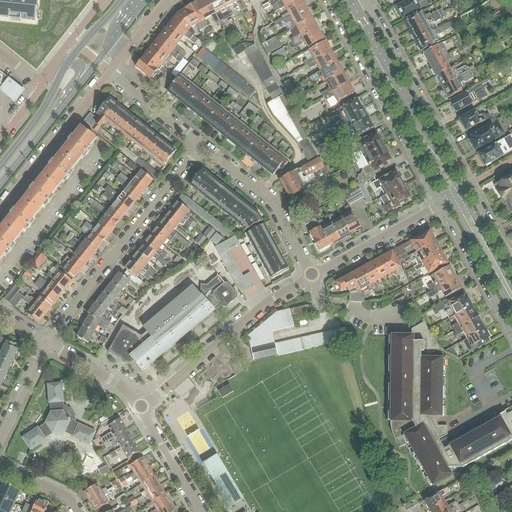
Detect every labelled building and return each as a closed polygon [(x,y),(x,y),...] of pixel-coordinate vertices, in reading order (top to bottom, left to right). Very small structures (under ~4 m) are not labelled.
[(0,0),(0,20),(37,24),(39,0),(0,0)] [(216,25),(220,23),(207,0),(202,0),(201,0),(198,0),(196,2),(196,3),(195,4),(205,21),(205,20),(211,17),(216,25)] [(207,0),(220,23),(224,21),(219,12),(226,8),(221,0),(207,0)] [(240,10),(234,0),(221,0),(226,8),(232,5),(236,12),(240,10)] [(234,0),(240,10),(241,12),(247,9),(241,0),(234,0)] [(272,0),(270,2),(272,6),(276,4),(279,10),(284,7),(296,0),(272,0)] [(281,18),(283,22),(306,9),(304,4),(305,4),(302,0),(296,0),(284,7),(288,14),(281,18)] [(407,16),(424,7),(425,8),(431,4),(428,0),(409,0),(401,5),(396,7),(401,15),(403,14),(404,16),(402,18),(402,19),(407,16)] [(205,21),(195,4),(193,5),(192,4),(185,8),(191,20),(192,19),(196,26),(199,32),(204,29),(207,34),(211,32),(205,20),(205,21)] [(191,20),(185,8),(177,12),(174,16),(176,18),(174,21),(193,37),(195,34),(191,29),(196,26),(192,19),(191,20)] [(292,22),(295,28),(312,19),(311,18),(311,17),(312,16),(310,13),(309,13),(306,9),(283,22),(285,26),(292,22)] [(405,21),(404,21),(408,28),(409,28),(411,31),(439,15),(437,12),(437,11),(430,15),(429,14),(426,16),(424,15),(422,11),(409,18),(405,21)] [(441,19),(439,15),(411,31),(413,34),(411,34),(415,42),(417,41),(433,31),(438,29),(435,23),(442,19),(441,19)] [(290,40),(292,43),(317,29),(315,25),(315,24),(316,23),(314,20),(313,20),(312,20),(312,19),(295,28),(296,28),(290,32),(293,38),(290,40)] [(193,37),(174,21),(171,24),(169,22),(164,29),(180,42),(184,37),(195,45),(198,40),(193,37)] [(433,31),(417,41),(418,44),(417,45),(421,52),(422,51),(422,52),(439,42),(439,43),(439,42),(437,38),(436,37),(448,30),(447,29),(445,25),(438,29),(433,31)] [(161,37),(159,40),(178,56),(181,52),(176,47),(180,42),(164,29),(159,36),(161,37)] [(317,29),(292,43),(295,48),(304,43),(307,49),(323,40),(324,39),(321,32),(319,32),(317,29)] [(229,40),(224,31),(218,35),(221,39),(227,41),(229,40)] [(49,34),(40,46),(50,53),(58,41),(49,34)] [(262,45),(267,54),(280,46),(275,37),(262,45)] [(155,41),(149,48),(152,49),(151,49),(165,61),(169,56),(175,60),(178,56),(159,40),(157,43),(155,41)] [(320,44),(308,51),(303,54),(306,60),(303,62),(306,66),(307,65),(331,52),(328,48),(329,47),(327,42),(325,42),(325,41),(320,44)] [(233,50),(236,57),(244,52),(244,51),(255,45),(245,43),(233,50)] [(441,43),(423,54),(424,55),(423,55),(426,61),(427,60),(429,65),(448,55),(441,43)] [(464,51),(460,43),(456,46),(459,53),(464,51)] [(244,52),(247,56),(258,50),(255,45),(244,51),(244,52)] [(146,55),(143,58),(158,70),(161,72),(164,75),(166,71),(164,69),(164,68),(161,66),(165,61),(151,49),(152,49),(149,48),(145,53),(146,55)] [(196,56),(200,60),(207,51),(203,48),(196,56)] [(274,60),(285,54),(283,49),(271,55),(274,60)] [(258,50),(247,56),(250,62),(261,56),(258,50)] [(207,51),(200,60),(204,63),(211,55),(207,51)] [(333,56),(331,52),(307,65),(309,70),(316,66),(319,72),(336,63),(336,62),(337,61),(334,56),(333,56)] [(211,55),(204,63),(208,66),(215,58),(211,55)] [(448,55),(429,65),(432,70),(431,71),(434,76),(435,75),(435,77),(449,68),(446,62),(450,60),(448,55)] [(178,56),(175,60),(179,64),(180,62),(185,66),(187,63),(182,59),(178,56)] [(261,56),(250,62),(253,67),(264,61),(261,56)] [(143,58),(135,67),(150,79),(151,79),(152,79),(155,75),(156,74),(155,74),(158,70),(143,58)] [(215,58),(208,66),(212,69),(219,61),(215,58)] [(219,61),(212,69),(216,73),(223,64),(219,61)] [(264,61),(253,67),(256,73),(267,67),(264,61)] [(322,77),(325,83),(342,74),(341,72),(342,70),(341,68),(339,67),(336,63),(319,72),(309,78),(312,83),(322,77)] [(223,64),(216,73),(220,76),(227,67),(223,64)] [(281,66),(275,69),(279,76),(285,73),(281,66)] [(473,66),(468,69),(467,67),(453,75),(449,68),(435,77),(436,78),(435,78),(438,83),(439,83),(441,88),(474,69),(473,66)] [(227,67),(220,76),(224,79),(231,71),(227,67)] [(267,67),(256,73),(259,78),(270,72),(267,67)] [(511,73),(511,72),(509,68),(500,73),(503,78),(511,73)] [(474,69),(441,88),(444,93),(443,93),(446,98),(447,98),(448,99),(462,92),(458,85),(463,83),(463,82),(472,77),(472,76),(476,73),(474,69)] [(160,79),(157,83),(157,84),(161,87),(171,75),(166,71),(164,75),(160,79)] [(231,71),(224,79),(228,83),(235,74),(231,71)] [(270,72),(259,78),(262,84),(273,78),(270,72)] [(322,98),(324,97),(348,84),(345,79),(346,78),(344,73),(342,74),(325,83),(329,89),(320,94),(322,98)] [(235,74),(228,83),(232,86),(239,77),(235,74)] [(171,75),(161,87),(166,90),(169,86),(174,79),(175,78),(171,75)] [(199,92),(179,77),(167,91),(187,107),(199,92)] [(239,77),(232,86),(237,89),(243,81),(239,77)] [(273,78),(262,84),(265,89),(276,83),(273,78)] [(293,88),(289,80),(283,83),(289,94),(294,91),(292,88),(293,88)] [(243,81),(237,89),(241,92),(246,85),(247,84),(243,81)] [(455,112),(455,113),(460,111),(472,104),(471,103),(478,99),(479,100),(486,96),(482,89),(488,86),(486,81),(472,89),(454,99),(449,102),(452,107),(451,108),(454,112),(455,112)] [(21,91),(9,82),(0,93),(0,96),(10,104),(16,108),(26,95),(21,91)] [(276,83),(265,89),(269,96),(279,90),(276,83)] [(324,97),(327,101),(330,108),(337,104),(340,109),(350,103),(347,98),(353,94),(353,93),(354,92),(351,87),(350,88),(348,84),(324,97)] [(246,85),(241,92),(245,96),(251,89),(246,85)] [(249,99),(253,94),(255,92),(251,89),(245,96),(249,99)] [(283,96),(279,90),(269,96),(272,102),(283,96)] [(199,92),(187,107),(207,123),(218,108),(199,92)] [(283,96),(272,102),(267,105),(273,116),(299,143),(301,142),(307,139),(293,114),(287,104),(283,96)] [(90,114),(84,122),(92,128),(91,129),(96,132),(99,128),(100,128),(106,121),(105,121),(118,104),(116,103),(113,101),(110,98),(105,105),(102,108),(98,114),(95,118),(90,114)] [(340,109),(328,115),(330,119),(336,116),(339,122),(345,118),(364,108),(358,98),(350,103),(340,109)] [(293,101),(287,104),(293,114),(298,111),(293,101)] [(248,115),(254,107),(249,103),(243,111),(248,115)] [(118,104),(105,121),(106,121),(124,136),(137,120),(135,118),(133,116),(131,115),(130,116),(128,114),(127,114),(125,112),(123,110),(124,109),(122,108),(119,106),(118,104)] [(254,107),(248,115),(252,118),(258,110),(254,107)] [(218,108),(207,123),(226,138),(238,123),(218,108)] [(342,127),(336,130),(339,135),(345,131),(369,118),(364,108),(345,118),(339,122),(342,127)] [(478,117),(474,110),(474,111),(473,110),(468,113),(463,117),(459,119),(465,131),(470,129),(478,124),(481,123),(483,128),(493,122),(489,114),(486,116),(485,115),(484,114),(483,114),(482,115),(478,117)] [(342,140),(344,144),(356,138),(374,128),(369,118),(345,131),(348,137),(342,140)] [(137,120),(124,136),(144,151),(157,135),(155,134),(154,134),(152,132),(150,130),(150,131),(148,130),(147,129),(145,127),(144,127),(142,126),(143,125),(141,123),(139,121),(137,120)] [(492,141),(504,134),(497,121),(483,129),(484,129),(479,132),(479,131),(475,133),(471,136),(473,140),(471,141),(476,150),(480,147),(485,145),(492,141)] [(238,123),(226,138),(238,147),(246,154),(258,139),(238,123)] [(72,136),(69,140),(68,141),(69,141),(61,151),(76,164),(96,139),(80,127),(72,137),(72,136)] [(157,135),(144,151),(145,152),(160,164),(163,167),(175,152),(176,151),(174,149),(171,147),(172,147),(170,146),(169,146),(167,145),(164,143),(164,142),(162,141),(163,140),(161,138),(161,139),(158,137),(157,135)] [(344,144),(342,145),(345,151),(349,148),(353,155),(357,162),(385,146),(380,138),(379,138),(377,135),(373,138),(371,135),(367,137),(359,142),(356,138),(344,144)] [(495,144),(479,153),(481,157),(480,157),(480,158),(485,166),(503,156),(501,152),(500,150),(504,148),(511,143),(511,138),(510,136),(495,144)] [(258,139),(246,154),(254,160),(265,169),(277,154),(258,139)] [(307,139),(301,142),(299,143),(301,148),(309,143),(307,139)] [(302,153),(303,152),(312,148),(309,143),(301,148),(303,152),(302,152),(302,153)] [(316,148),(322,157),(329,153),(324,144),(316,148)] [(385,146),(357,162),(362,171),(366,179),(358,183),(360,185),(376,176),(373,172),(383,166),(387,164),(386,161),(389,159),(389,155),(390,155),(389,154),(388,152),(385,146)] [(305,157),(314,152),(312,148),(303,152),(302,153),(305,157)] [(52,161),(49,165),(49,166),(42,176),(57,188),(76,164),(61,151),(53,161),(52,161)] [(314,152),(305,157),(308,162),(317,157),(314,152)] [(283,168),(288,163),(277,154),(265,169),(272,175),(274,174),(279,167),(282,169),(283,168)] [(284,177),(280,180),(284,187),(285,189),(286,192),(290,198),(293,197),(302,192),(308,189),(328,177),(324,168),(318,159),(301,168),(297,170),(288,175),(284,177)] [(152,179),(148,176),(133,164),(130,162),(126,166),(137,174),(135,178),(147,188),(151,182),(150,182),(152,179)] [(201,169),(189,184),(210,201),(222,186),(201,169)] [(380,189),(385,196),(406,184),(402,177),(400,178),(397,173),(394,176),(392,173),(372,184),(376,191),(380,189)] [(147,188),(135,178),(131,182),(121,174),(118,177),(140,194),(142,192),(143,193),(147,188)] [(33,185),(33,186),(30,190),(22,200),(38,212),(57,188),(42,176),(34,185),(33,185)] [(140,194),(118,177),(115,180),(126,189),(123,193),(135,203),(139,197),(138,197),(140,194)] [(495,186),(503,200),(511,195),(511,177),(501,183),(500,183),(495,186)] [(406,184),(385,196),(381,198),(384,205),(382,206),(386,214),(408,202),(407,199),(410,197),(408,193),(410,192),(406,184)] [(222,186),(210,201),(229,216),(241,201),(222,186)] [(364,197),(358,186),(342,195),(348,206),(364,197)] [(103,195),(106,198),(114,204),(111,208),(123,218),(127,212),(126,212),(128,209),(114,198),(106,192),(103,195)] [(293,197),(290,198),(293,204),(294,205),(305,199),(302,192),(293,197)] [(135,203),(123,193),(119,197),(116,195),(114,198),(128,209),(130,207),(131,208),(135,203)] [(511,195),(503,200),(511,214),(511,212),(511,195)] [(14,209),(13,210),(10,214),(11,214),(3,224),(18,237),(38,212),(22,200),(14,210),(14,209)] [(172,208),(170,210),(190,225),(193,222),(186,216),(186,215),(189,211),(176,201),(171,207),(172,208)] [(241,201),(229,216),(243,227),(245,231),(262,222),(258,215),(241,201)] [(123,218),(111,208),(107,212),(95,202),(92,206),(94,207),(116,224),(118,222),(119,223),(123,218)] [(347,214),(341,218),(350,234),(358,230),(357,229),(359,228),(360,229),(361,228),(359,224),(355,217),(349,206),(344,209),(347,214)] [(99,223),(107,230),(111,233),(115,227),(114,227),(116,224),(94,207),(91,210),(94,213),(102,219),(99,223)] [(77,209),(71,217),(76,220),(82,212),(77,209)] [(168,211),(163,217),(177,228),(180,224),(187,230),(187,229),(190,226),(190,225),(170,210),(169,211),(168,211)] [(306,217),(301,219),(302,221),(304,224),(305,226),(311,222),(315,220),(312,214),(312,213),(306,217)] [(350,234),(341,218),(336,221),(332,214),(327,217),(330,224),(331,223),(340,240),(341,239),(340,238),(342,237),(343,238),(350,234)] [(159,224),(158,226),(177,242),(187,249),(190,246),(190,245),(174,232),(177,228),(163,217),(158,223),(159,224)] [(315,230),(308,234),(313,242),(314,242),(315,245),(314,245),(316,249),(318,248),(319,251),(322,250),(323,251),(330,247),(329,246),(330,245),(321,229),(316,220),(315,220),(311,222),(315,230)] [(86,222),(83,226),(84,226),(88,230),(91,232),(94,229),(86,222)] [(331,223),(321,229),(330,245),(340,240),(331,223)] [(0,259),(18,237),(3,224),(0,227),(0,259)] [(263,224),(246,234),(259,256),(275,247),(263,224)] [(94,229),(91,232),(103,241),(104,239),(105,240),(110,234),(106,231),(97,225),(94,229)] [(150,233),(150,234),(163,245),(164,244),(167,240),(174,246),(177,242),(158,226),(156,227),(155,227),(150,233)] [(202,235),(206,239),(208,240),(209,239),(215,232),(215,231),(209,227),(202,235)] [(85,240),(98,249),(102,244),(101,243),(103,241),(91,232),(88,230),(85,233),(89,236),(85,240)] [(396,255),(399,263),(403,261),(417,253),(436,243),(436,242),(436,241),(435,241),(433,239),(435,238),(431,231),(430,232),(429,231),(427,233),(427,232),(423,234),(423,235),(420,236),(419,236),(415,238),(415,239),(411,242),(399,248),(398,248),(393,251),(396,255)] [(216,246),(223,239),(216,233),(210,240),(216,246)] [(145,242),(143,243),(163,259),(166,256),(159,250),(162,246),(163,245),(150,234),(149,235),(144,241),(145,242)] [(200,234),(194,242),(199,245),(200,246),(206,239),(202,235),(200,234)] [(214,248),(219,256),(228,250),(239,244),(235,236),(230,239),(222,243),(214,248)] [(73,237),(70,241),(71,241),(91,257),(92,254),(93,255),(98,249),(85,240),(82,237),(78,241),(74,238),(73,237)] [(52,240),(47,246),(55,252),(60,246),(52,240)] [(71,241),(69,244),(77,251),(73,255),(86,265),(90,259),(89,259),(91,257),(71,241)] [(141,245),(136,251),(150,262),(153,258),(160,264),(160,263),(163,259),(143,243),(142,245),(141,245)] [(436,243),(417,253),(403,261),(405,265),(410,262),(411,263),(420,258),(422,263),(441,252),(442,252),(439,245),(437,246),(436,243)] [(275,247),(259,256),(271,278),(288,269),(275,247)] [(184,253),(181,258),(185,261),(188,257),(192,253),(188,249),(184,253)] [(219,256),(222,261),(231,256),(228,250),(219,256)] [(131,257),(130,259),(150,276),(151,275),(154,272),(146,266),(150,262),(136,251),(131,257)] [(447,263),(448,262),(444,255),(443,256),(441,252),(422,263),(413,267),(416,272),(422,268),(421,267),(424,266),(428,274),(447,263)] [(39,253),(32,262),(40,268),(47,259),(39,253)] [(406,279),(394,257),(392,253),(387,255),(386,254),(383,256),(382,258),(391,274),(397,271),(402,281),(406,279)] [(67,257),(64,260),(79,271),(81,269),(81,270),(86,265),(73,255),(70,259),(67,257)] [(222,261),(225,266),(234,261),(231,256),(222,261)] [(387,278),(389,281),(393,279),(391,274),(382,258),(377,261),(376,260),(373,262),(372,263),(372,264),(381,280),(387,276),(388,277),(387,278)] [(136,278),(140,274),(147,280),(150,276),(130,259),(129,261),(128,260),(122,267),(126,270),(127,270),(136,278)] [(65,266),(61,270),(70,277),(73,279),(73,280),(78,274),(77,274),(79,271),(64,260),(62,263),(65,266)] [(225,266),(228,271),(237,266),(234,261),(225,266)] [(362,269),(371,286),(377,282),(379,287),(379,286),(381,289),(383,291),(385,289),(381,280),(372,264),(367,266),(366,265),(363,267),(363,269),(362,269)] [(228,271),(231,276),(240,271),(237,266),(228,271)] [(430,292),(455,278),(452,273),(454,272),(451,267),(450,268),(449,267),(432,276),(435,282),(427,287),(430,292)] [(373,290),(371,286),(362,269),(357,271),(356,271),(353,273),(353,274),(351,275),(360,291),(367,288),(369,292),(373,290)] [(71,281),(68,278),(58,270),(55,275),(50,271),(46,275),(51,279),(52,279),(65,289),(67,286),(69,286),(71,283),(70,282),(71,281)] [(124,276),(130,281),(129,282),(137,288),(141,282),(136,278),(127,270),(123,276),(124,276)] [(240,271),(231,276),(234,282),(239,279),(243,277),(240,271)] [(26,272),(25,273),(23,276),(28,280),(31,276),(26,272)] [(122,292),(129,282),(130,281),(124,276),(123,276),(120,273),(111,284),(122,292)] [(250,273),(244,276),(251,288),(256,285),(250,273)] [(216,275),(217,276),(206,285),(210,289),(200,298),(191,288),(142,329),(145,333),(141,336),(123,325),(107,352),(130,365),(134,361),(142,371),(145,369),(145,370),(150,365),(149,365),(214,311),(212,309),(218,304),(221,308),(226,308),(236,299),(237,295),(228,284),(224,283),(217,275),(216,275)] [(347,289),(349,293),(362,294),(360,291),(351,275),(348,276),(347,276),(338,281),(338,282),(336,283),(341,292),(347,289)] [(243,277),(239,279),(246,291),(251,288),(244,276),(243,277)] [(37,281),(58,298),(60,295),(62,294),(64,292),(64,290),(65,289),(52,279),(51,279),(48,284),(40,278),(37,281)] [(458,283),(455,278),(430,292),(426,294),(429,299),(441,292),(444,298),(461,289),(460,287),(462,286),(459,282),(458,283)] [(234,282),(236,285),(241,294),(246,291),(239,279),(234,282)] [(58,298),(37,281),(34,285),(42,292),(38,296),(51,306),(52,305),(54,305),(56,302),(56,301),(58,298)] [(111,284),(104,293),(114,302),(122,292),(111,284)] [(20,290),(15,286),(4,300),(8,303),(15,296),(18,293),(20,290)] [(15,296),(8,303),(14,308),(17,304),(21,299),(23,297),(18,293),(15,296)] [(104,293),(96,303),(106,312),(114,302),(104,293)] [(362,294),(349,293),(349,302),(363,303),(364,294),(362,294)] [(26,296),(24,298),(28,301),(45,314),(47,311),(49,311),(51,308),(51,307),(51,306),(38,296),(35,300),(31,297),(29,298),(26,296)] [(23,297),(21,299),(30,307),(29,309),(25,313),(38,323),(39,322),(40,321),(42,319),(42,317),(45,314),(28,301),(24,298),(23,297)] [(447,302),(446,300),(434,307),(437,313),(449,306),(450,307),(448,307),(450,310),(445,313),(449,319),(455,316),(471,306),(470,305),(471,304),(468,299),(465,300),(463,297),(458,299),(457,297),(447,302)] [(89,315),(108,326),(111,323),(102,316),(106,312),(96,303),(87,314),(89,315)] [(309,311),(308,306),(298,308),(290,310),(292,316),(309,311)] [(471,306),(455,316),(459,323),(451,327),(454,331),(477,317),(475,313),(475,312),(473,308),(472,308),(471,306)] [(118,312),(122,316),(126,311),(121,308),(118,312)] [(284,311),(288,329),(294,328),(290,310),(284,311)] [(288,329),(284,311),(279,312),(283,330),(288,329)] [(273,315),(277,332),(283,330),(279,312),(275,313),(273,315)] [(89,315),(83,326),(94,332),(97,326),(105,331),(107,327),(108,326),(89,315)] [(277,332),(273,315),(269,319),(272,333),(277,332)] [(273,335),(272,333),(269,319),(248,336),(249,341),(273,335)] [(466,331),(470,338),(484,330),(483,329),(484,327),(482,324),(481,324),(478,319),(455,332),(457,336),(466,331)] [(438,440),(446,435),(441,426),(437,426),(437,416),(444,416),(445,359),(421,359),(421,352),(423,352),(426,357),(439,349),(424,322),(411,329),(411,337),(389,336),(388,421),(390,421),(390,422),(390,424),(390,426),(391,429),(391,431),(392,434),(393,436),(394,439),(395,441),(399,448),(406,444),(430,486),(451,474),(448,469),(450,468),(462,468),(511,440),(511,407),(448,443),(450,447),(444,450),(438,440)] [(83,326),(77,337),(88,343),(90,339),(94,332),(83,326)] [(345,328),(339,329),(342,341),(347,340),(345,328)] [(339,329),(333,331),(336,343),(342,341),(339,329)] [(470,338),(463,342),(469,353),(476,349),(488,342),(487,338),(489,337),(486,332),(485,332),(484,330),(470,338)] [(333,331),(327,332),(330,344),(336,343),(333,331)] [(327,332),(321,333),(324,345),(330,344),(327,332)] [(321,333),(316,335),(318,347),(324,345),(321,333)] [(273,335),(249,341),(250,348),(274,343),(273,335)] [(316,335),(310,336),(313,348),(318,347),(316,335)] [(310,336),(304,337),(307,349),(313,348),(310,336)] [(304,337),(298,339),(301,351),(307,349),(304,337)] [(298,339),(292,340),(295,352),(301,351),(298,339)] [(292,340),(287,342),(289,353),(295,352),(292,340)] [(5,346),(0,355),(0,357),(11,363),(12,363),(17,351),(18,351),(18,350),(12,348),(14,345),(7,341),(5,346)] [(287,342),(281,343),(284,355),(289,353),(287,342)] [(253,360),(277,355),(274,343),(250,348),(253,360)] [(275,344),(278,356),(284,355),(281,343),(275,344)] [(0,371),(6,374),(11,363),(0,357),(0,371)] [(30,450),(39,444),(45,440),(44,438),(52,433),(64,432),(65,432),(73,436),(72,437),(73,438),(73,437),(89,445),(88,445),(89,445),(95,432),(79,425),(79,424),(78,426),(73,424),(75,420),(74,418),(75,415),(70,409),(68,409),(66,407),(62,407),(61,402),(63,402),(63,401),(61,384),(62,384),(47,385),(49,403),(50,403),(51,412),(46,423),(46,424),(38,429),(37,428),(23,438),(22,438),(30,450)] [(222,398),(233,392),(231,390),(232,389),(229,385),(218,392),(221,396),(222,398)] [(105,423),(108,421),(106,416),(99,421),(102,425),(105,423)] [(114,423),(111,419),(108,421),(105,423),(107,427),(111,433),(105,436),(108,441),(114,438),(127,430),(120,420),(120,419),(114,423)] [(114,438),(120,448),(133,441),(127,430),(114,438)] [(99,453),(101,452),(111,446),(108,441),(103,444),(97,448),(99,453)] [(133,441),(120,448),(127,459),(135,454),(139,451),(133,441)] [(215,456),(203,464),(203,465),(203,464),(206,469),(206,470),(209,474),(210,475),(213,480),(212,480),(213,481),(213,480),(216,485),(216,486),(219,490),(219,491),(222,496),(223,497),(225,501),(226,502),(229,507),(242,500),(215,456)] [(139,460),(129,466),(133,473),(129,475),(130,478),(131,478),(149,467),(143,458),(139,460)] [(109,471),(106,467),(99,471),(102,476),(109,471)] [(149,467),(131,478),(132,480),(133,482),(137,480),(140,485),(154,476),(149,467)] [(154,476),(140,485),(144,492),(140,494),(142,496),(160,486),(154,476)] [(501,480),(493,484),(496,489),(504,485),(501,480)] [(0,482),(0,496),(15,504),(21,491),(0,482)] [(83,492),(89,502),(107,491),(105,488),(101,491),(97,484),(83,492)] [(160,486),(142,496),(144,499),(147,497),(151,503),(166,495),(160,486)] [(429,498),(424,501),(426,503),(425,504),(429,510),(444,501),(442,497),(449,493),(447,488),(429,498)] [(107,491),(89,502),(95,511),(109,503),(105,496),(108,493),(107,491)] [(128,499),(124,494),(115,500),(118,505),(128,499)] [(155,510),(152,511),(158,511),(171,504),(166,495),(151,503),(155,510)] [(0,496),(0,510),(3,511),(10,511),(15,504),(0,496)] [(473,497),(468,500),(471,505),(476,502),(474,496),(473,497)] [(37,499),(30,511),(44,511),(46,508),(48,504),(43,501),(39,498),(38,499),(37,499)] [(444,501),(429,510),(429,511),(446,511),(457,505),(455,502),(448,506),(444,501)]
